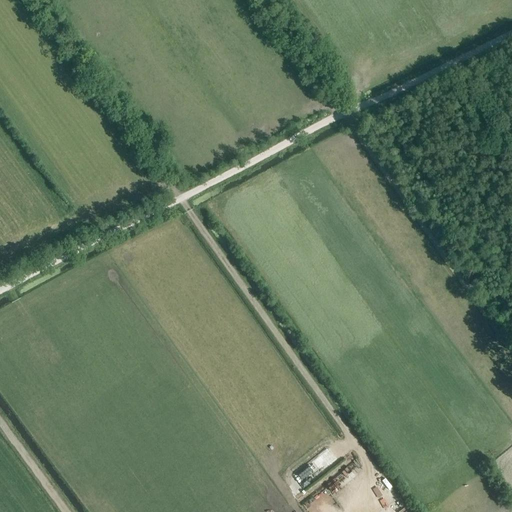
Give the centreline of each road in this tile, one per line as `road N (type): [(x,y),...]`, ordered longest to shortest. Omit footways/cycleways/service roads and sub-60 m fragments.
road 1 (track): [(0,288),(511,31)]
road 2 (track): [(37,0),(177,198)]
road 3 (track): [(342,113),(262,0)]
